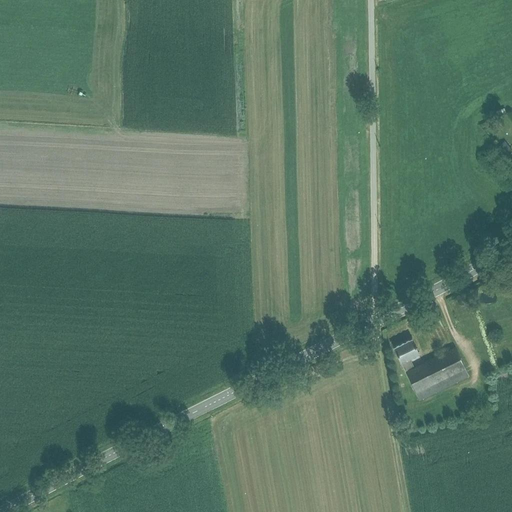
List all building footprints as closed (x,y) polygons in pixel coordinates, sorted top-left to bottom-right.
[(511,145),(510,143),(502,149),(511,161),(511,145)] [(503,280),(509,277),(505,268),(498,272),(503,280)] [(413,360),(424,355),(414,336),(393,346),(405,371),(416,365),(413,360)] [(459,351),(407,374),(417,397),(469,375),(459,351)] [(31,511),(33,509),(22,503),(17,511),(31,511)]
